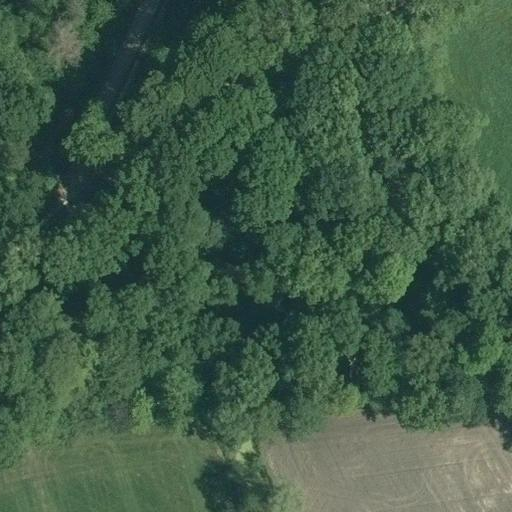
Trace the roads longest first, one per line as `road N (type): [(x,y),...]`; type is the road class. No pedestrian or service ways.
road 1 (track): [(511,348),(0,412)]
road 2 (tertiary): [(0,286),(29,250),(108,184),(403,0)]
road 3 (track): [(76,210),(77,171),(154,0)]
